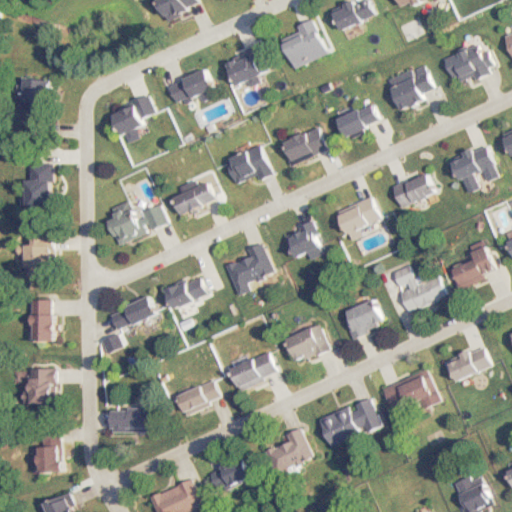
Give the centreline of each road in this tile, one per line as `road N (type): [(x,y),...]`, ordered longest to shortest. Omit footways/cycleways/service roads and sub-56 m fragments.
road 1 (residential): [(90,290),(511,99)]
road 2 (residential): [(108,486),(511,300)]
road 3 (residential): [(122,511),(95,446),(90,105),(98,84)]
road 4 (residential): [(98,84),(286,0)]
